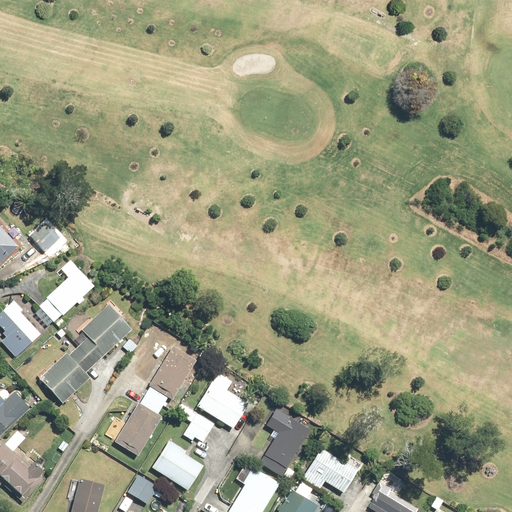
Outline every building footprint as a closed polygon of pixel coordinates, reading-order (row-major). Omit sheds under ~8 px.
[(60,240),(44,223),(30,236),(45,253),(60,240)] [(0,227),(0,264),(19,248),(0,227)] [(78,270),(45,298),(46,300),(38,307),(52,323),(61,316),(61,317),(77,303),(78,305),(84,300),(82,298),(94,288),(78,270)] [(16,358),(41,335),(20,313),(22,311),(14,301),(0,313),(0,327),(2,329),(4,332),(2,334),(5,338),(1,342),(16,358)] [(88,336),(79,345),(95,362),(132,328),(108,304),(81,329),(88,336)] [(138,346),(129,339),(122,347),(131,355),(138,346)] [(57,398),(62,404),(89,379),(84,374),(95,362),(79,345),(69,354),(67,352),(38,379),(57,398)] [(147,392),(164,403),(168,396),(171,398),(195,359),(173,345),(149,383),(151,384),(147,392)] [(197,407),(233,430),(248,406),(226,391),(231,383),(217,375),(197,407)] [(0,436),(30,409),(14,392),(4,401),(0,397),(0,436)] [(162,417),(157,415),(164,403),(147,392),(139,404),(138,403),(114,443),(138,457),(162,417)] [(276,431),(259,461),(280,474),(308,427),(274,408),(264,424),(276,431)] [(196,413),(182,435),(192,441),(194,438),(202,443),(214,425),(196,413)] [(151,469),(187,492),(203,467),(183,454),(185,451),(169,441),(151,469)] [(3,443),(0,446),(0,482),(23,503),(47,476),(32,463),(29,466),(3,443)] [(320,448),(301,480),(319,491),(325,482),(344,494),(358,471),(320,448)] [(227,511),(262,511),(279,485),(252,468),(242,484),(244,485),(227,511)] [(138,475),(127,493),(147,506),(158,487),(138,475)] [(98,511),(105,486),(79,479),(70,511),(98,511)] [(415,511),(418,508),(388,491),(390,487),(380,481),(371,495),(373,496),(367,506),(377,511),(415,511)] [(311,511),(315,505),(290,491),(285,499),(284,498),(276,510),(278,511),(277,511),(311,511)]
